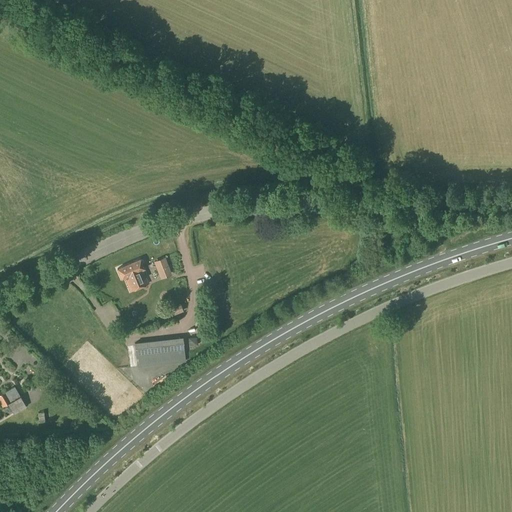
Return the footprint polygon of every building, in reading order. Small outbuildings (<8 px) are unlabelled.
[(160,280),(172,275),(165,257),(153,262),(160,280)] [(130,292),(148,284),(142,270),(144,269),(140,259),(117,269),(121,279),(124,278),(130,292)] [(173,315),(183,312),(180,303),(170,306),(173,315)] [(135,359),(184,353),(183,337),(134,343),(135,359)] [(196,337),(188,338),(189,347),(197,345),(196,337)] [(26,407),(14,387),(0,394),(0,404),(2,407),(8,404),(13,414),(26,407)]
